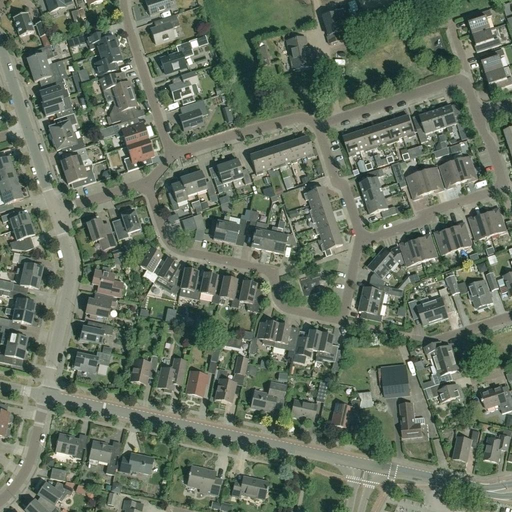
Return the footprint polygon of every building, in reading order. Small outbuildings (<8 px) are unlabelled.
[(46,0),(50,13),(65,8),(65,7),(72,4),(70,0),(46,0)] [(150,17),(171,10),(168,0),(153,0),(146,2),(150,17)] [(471,37),(491,30),(487,19),(492,17),(490,11),(466,19),(468,26),(469,25),(471,29),(469,32),(471,37)] [(19,38),(34,33),(27,14),(13,19),(19,38)] [(355,26),(365,23),(362,14),(352,17),(355,26)] [(156,46),(175,39),(171,29),(179,27),(176,16),(162,20),(164,26),(151,30),(156,46)] [(40,39),(48,36),(44,22),(35,25),(40,39)] [(491,30),(471,37),(472,41),(475,43),(477,47),(475,47),(477,54),(501,46),(499,39),(494,41),(491,30)] [(114,37),(108,39),(106,32),(99,35),(86,39),(90,51),(96,49),(99,56),(118,50),(117,47),(118,47),(119,45),(117,40),(116,39),(115,40),(114,37)] [(343,33),(326,38),(329,46),(346,40),(343,33)] [(308,48),(306,38),(286,42),(292,71),(315,66),(312,53),(311,47),(308,48)] [(206,40),(198,42),(200,51),(208,49),(206,40)] [(165,75),(186,68),(183,59),(194,56),(189,43),(176,47),(178,54),(160,60),(165,75)] [(31,72),(47,66),(45,61),(54,58),(50,47),(38,50),(40,56),(27,61),(31,72)] [(122,62),(118,50),(99,56),(101,63),(95,65),(99,77),(112,73),(118,70),(116,64),(122,62)] [(484,76),(504,69),(500,58),(505,57),(503,50),(479,58),(481,65),(482,64),(484,68),(482,71),(484,76)] [(56,64),(47,66),(31,72),(34,83),(48,79),(49,85),(61,81),(56,64)] [(504,69),(484,76),(485,80),(488,82),(489,86),(488,87),(490,93),(511,85),(511,78),(507,80),(504,69)] [(195,102),(193,96),(190,86),(198,84),(194,73),(181,77),(183,82),(169,87),(174,103),(181,101),(183,106),(195,102)] [(114,101),(133,95),(129,83),(123,85),(120,74),(106,79),(107,81),(100,83),(107,104),(114,101)] [(75,76),(66,78),(74,109),(88,105),(86,94),(79,96),(75,76)] [(60,100),(60,101),(68,98),(69,97),(67,90),(65,90),(64,86),(65,86),(63,80),(61,81),(49,85),(51,90),(40,94),(44,105),(60,100)] [(134,120),(131,109),(137,108),(133,95),(114,101),(115,105),(109,116),(110,117),(112,125),(121,122),(121,124),(128,122),(134,120)] [(71,115),(69,110),(72,109),(68,98),(60,101),(60,100),(44,105),(42,106),(46,117),(58,113),(60,119),(62,119),(62,118),(71,115)] [(184,132),(203,126),(201,118),(208,116),(203,101),(189,106),(191,113),(179,117),(184,132)] [(441,111),(447,128),(449,135),(453,134),(451,127),(457,125),(459,132),(466,129),(461,114),(454,116),(451,107),(441,111)] [(436,132),(447,128),(441,111),(430,114),(436,132)] [(426,135),(436,132),(430,114),(420,117),(423,127),(416,129),(421,144),(428,142),(426,135)] [(51,141),(78,132),(72,134),(70,127),(77,125),(74,115),(71,115),(62,118),(62,119),(64,124),(49,129),(51,133),(49,135),(51,141)] [(398,120),(404,138),(408,136),(409,139),(416,137),(415,134),(409,117),(398,120)] [(399,139),(404,138),(398,120),(387,124),(394,144),(400,142),(399,139)] [(127,148),(149,140),(147,135),(146,135),(142,124),(130,128),(128,122),(121,124),(113,127),(116,136),(117,139),(123,137),(127,148)] [(388,146),(394,144),(387,124),(376,128),(382,145),(386,143),(388,146)] [(102,140),(116,136),(113,127),(99,131),(102,140)] [(378,146),(382,145),(376,128),(365,131),(372,151),(378,149),(378,146)] [(366,153),(372,151),(365,131),(354,135),(360,152),(364,151),(366,153)] [(80,139),(78,132),(51,141),(53,147),(55,148),(57,152),(71,147),(73,153),(85,149),(81,139),(80,139)] [(356,153),(360,152),(354,135),(343,138),(349,156),(350,158),(356,156),(356,153)] [(296,141),(302,159),(306,157),(307,160),(314,157),(313,155),(307,137),(296,141)] [(149,140),(127,148),(130,158),(124,161),(128,173),(143,168),(141,161),(153,157),(150,146),(151,146),(149,140)] [(297,160),(302,159),(296,141),(284,145),(291,165),(297,163),(297,160)] [(291,165),(284,145),(273,149),(280,169),(286,167),(286,164),(290,162),(291,165)] [(64,174),(92,165),(91,163),(88,160),(85,149),(73,153),(71,153),(73,159),(61,163),(64,174)] [(273,171),(280,169),(273,149),(262,153),(267,170),(272,168),(273,171)] [(263,171),(267,170),(262,153),(250,157),(256,174),(256,177),(263,174),(263,171)] [(378,168),(388,165),(387,159),(381,161),(379,156),(374,157),(378,168)] [(0,172),(12,169),(9,158),(0,161),(0,172)] [(455,163),(462,183),(471,180),(471,182),(478,180),(470,158),(455,163)] [(227,164),(233,182),(243,179),(245,186),(251,184),(247,170),(241,172),(237,161),(227,164)] [(453,186),(462,183),(455,163),(440,168),(447,190),(453,188),(453,186)] [(223,186),(233,182),(227,164),(216,168),(219,177),(214,179),(219,194),(225,192),(223,186)] [(395,175),(402,173),(399,164),(392,167),(395,175)] [(92,165),(64,174),(68,185),(80,181),(82,187),(96,183),(92,171),(93,167),(92,165)] [(0,184),(16,179),(12,169),(0,172),(0,184)] [(422,174),(428,194),(437,191),(438,193),(444,191),(437,169),(422,174)] [(363,195),(381,189),(378,179),(384,177),(382,170),(369,174),(371,181),(360,185),(363,195)] [(191,176),(196,194),(207,191),(201,173),(191,176)] [(420,197),(428,194),(422,174),(407,179),(414,201),(420,199),(420,197)] [(186,197),(187,197),(196,194),(191,176),(180,180),(181,183),(182,183),(186,197)] [(0,191),(1,195),(19,189),(16,179),(0,184),(0,191)] [(188,201),(187,197),(186,197),(182,183),(181,183),(171,187),(173,194),(168,196),(173,212),(179,210),(177,205),(188,201)] [(310,206),(327,200),(323,188),(306,194),(303,195),(306,202),(308,201),(310,206)] [(19,189),(1,195),(5,206),(23,200),(19,189)] [(367,205),(385,199),(381,189),(363,195),(367,205)] [(447,192),(441,193),(444,203),(450,201),(447,192)] [(385,199),(367,205),(370,216),(388,210),(385,199)] [(311,218),(331,212),(327,200),(310,206),(311,210),(309,212),(310,215),(305,217),(306,220),(311,218)] [(485,216),(491,237),(507,232),(499,209),(493,211),(494,213),(485,216)] [(140,230),(134,211),(127,213),(126,212),(121,214),(122,220),(119,225),(113,227),(118,242),(125,239),(124,236),(140,230)] [(228,225),(224,243),(235,245),(237,235),(243,236),(246,221),(248,222),(251,212),(246,211),(244,217),(241,216),(240,220),(229,218),(228,225)] [(13,232),(31,226),(28,215),(19,218),(17,212),(1,218),(3,224),(10,221),(13,232)] [(251,212),(248,222),(250,222),(249,227),(255,228),(259,213),(251,212)] [(317,229),(335,223),(331,212),(311,218),(313,224),(316,224),(317,228),(317,229)] [(195,224),(196,229),(197,231),(205,229),(200,215),(193,218),(195,224)] [(476,242),(491,237),(485,216),(476,219),(475,217),(469,219),(476,242)] [(224,243),(228,225),(229,218),(224,217),(223,224),(217,222),(215,231),(211,230),(210,236),(214,237),(213,241),(224,243)] [(183,227),(195,224),(193,218),(181,222),(183,227)] [(108,224),(102,226),(100,221),(87,225),(93,243),(99,241),(102,251),(116,247),(108,224)] [(321,240),(338,234),(335,223),(317,229),(317,228),(315,229),(317,236),(320,235),(321,240)] [(185,233),(196,229),(195,224),(183,227),(185,233)] [(450,231),(457,251),(472,246),(465,224),(459,226),(459,228),(450,231)] [(262,251),(266,233),(267,226),(262,225),(260,232),(255,230),(251,249),(262,251)] [(31,226),(13,232),(17,242),(10,244),(12,250),(25,252),(32,250),(30,244),(31,244),(29,238),(35,236),(31,226)] [(276,235),(277,229),(272,228),(271,234),(266,233),(262,251),(272,253),(276,235)] [(276,235),(272,253),(283,256),(285,245),(297,248),(293,236),(287,235),(287,237),(281,236),(282,230),(277,229),(276,235)] [(442,256),(457,251),(450,231),(441,234),(441,232),(435,234),(442,256)] [(321,240),(323,245),(320,246),(324,258),(330,256),(328,251),(342,246),(338,234),(321,240)] [(416,242),(422,263),(438,258),(430,235),(424,237),(425,239),(416,242)] [(126,257),(138,250),(133,242),(122,249),(126,257)] [(407,268),(422,263),(416,242),(407,245),(406,243),(400,245),(407,268)] [(43,244),(37,245),(41,258),(46,256),(43,244)] [(376,260),(390,272),(397,263),(402,266),(404,264),(399,248),(393,250),(389,255),(384,251),(376,260)] [(495,255),(493,248),(486,251),(488,257),(495,255)] [(157,277),(161,271),(155,268),(162,257),(150,250),(140,267),(147,271),(143,278),(154,284),(157,278),(157,277)] [(479,261),(477,255),(470,257),(472,264),(479,261)] [(157,277),(157,278),(164,281),(163,283),(163,286),(162,288),(171,294),(171,293),(175,296),(180,288),(176,285),(178,281),(172,278),(179,267),(168,260),(161,271),(157,277)] [(382,280),(390,272),(376,260),(368,269),(377,276),(375,279),(371,278),(370,284),(377,285),(388,288),(388,284),(385,283),(382,280)] [(511,297),(511,262),(511,263),(511,264),(511,274),(503,278),(504,279),(498,281),(502,295),(508,293),(510,298),(511,297)] [(22,276),(40,280),(43,269),(42,269),(43,266),(37,265),(37,268),(24,265),(23,271),(17,269),(16,275),(22,276)] [(199,301),(200,294),(202,287),(195,286),(198,273),(185,271),(180,290),(191,292),(190,299),(199,301)] [(120,299),(123,284),(113,282),(115,276),(95,272),(92,285),(108,289),(107,296),(120,299)] [(446,279),(449,287),(452,297),(461,294),(455,276),(454,276),(453,272),(446,274),(448,279),(446,279)] [(494,273),(486,276),(492,292),(499,290),(494,273)] [(220,298),(221,291),(215,290),(217,277),(204,275),(202,287),(200,294),(213,297),(211,304),(218,305),(220,299),(220,298)] [(38,291),(40,280),(22,276),(20,287),(38,291)] [(317,278),(304,281),(307,296),(321,293),(317,278)] [(238,310),(239,303),(241,295),(234,294),(237,282),(224,279),(221,291),(220,298),(220,299),(232,301),(231,308),(238,310)] [(472,303),(473,302),(476,310),(477,309),(478,312),(488,308),(487,306),(493,304),(485,282),(466,289),(472,303)] [(241,295),(239,303),(246,304),(246,306),(247,309),(247,311),(257,314),(260,300),(254,298),(256,286),(243,283),(241,295)] [(389,288),(388,288),(377,285),(376,291),(364,289),(362,301),(379,304),(383,305),(385,294),(388,294),(389,288)] [(430,304),(436,323),(448,319),(444,306),(451,304),(446,289),(439,292),(442,300),(430,304)] [(1,296),(9,298),(9,299),(15,300),(16,293),(12,292),(10,292),(2,291),(1,296)] [(114,307),(116,301),(95,296),(94,302),(89,301),(86,315),(107,319),(110,306),(114,307)] [(15,311),(33,315),(35,304),(17,300),(15,311)] [(380,317),(383,305),(379,304),(362,301),(359,312),(371,315),(369,321),(381,323),(383,317),(380,317)] [(436,323),(430,304),(418,308),(416,302),(409,304),(413,317),(420,314),(424,327),(436,323)] [(33,315),(15,311),(6,309),(5,315),(13,316),(12,322),(30,326),(33,315)] [(10,321),(0,319),(0,326),(4,327),(9,328),(10,321)] [(113,328),(89,323),(87,330),(83,329),(81,335),(79,335),(78,342),(89,345),(89,343),(101,345),(103,335),(111,337),(113,328)] [(278,326),(266,323),(266,324),(260,323),(259,329),(257,339),(262,341),(262,342),(262,343),(263,345),(265,346),(273,348),(278,326)] [(295,353),(298,338),(289,336),(289,334),(290,328),(278,326),(273,348),(295,353)] [(16,337),(18,330),(9,328),(4,327),(0,345),(7,346),(25,350),(28,339),(16,337)] [(320,341),(321,335),(309,332),(308,341),(298,338),(295,353),(293,361),(303,363),(304,357),(310,358),(312,351),(317,352),(320,341)] [(333,337),(321,335),(320,341),(317,352),(315,362),(322,363),(323,361),(334,363),(337,351),(330,349),(333,337)] [(256,345),(257,339),(253,338),(249,354),(249,355),(254,356),(256,354),(258,348),(256,345)] [(435,366),(455,359),(451,347),(439,351),(437,344),(424,348),(428,361),(433,359),(435,366)] [(23,361),(25,350),(7,346),(5,357),(0,355),(0,363),(12,366),(13,359),(23,361)] [(215,375),(221,349),(206,346),(204,354),(211,355),(207,374),(215,375)] [(108,367),(111,356),(97,353),(96,359),(77,355),(74,370),(94,374),(95,373),(97,373),(98,368),(96,367),(96,365),(108,367)] [(154,380),(159,358),(152,357),(150,365),(135,361),(130,382),(146,386),(147,379),(154,380)] [(235,375),(244,377),(245,377),(248,360),(237,358),(233,375),(235,375)] [(436,387),(441,385),(448,382),(446,376),(459,372),(455,359),(435,366),(438,374),(432,376),(434,381),(436,387)] [(180,387),(181,383),(186,363),(177,361),(175,369),(170,368),(168,369),(168,371),(162,369),(158,388),(165,390),(164,393),(171,394),(171,391),(172,392),(174,386),(180,387)] [(410,396),(407,376),(406,366),(378,369),(380,389),(384,389),(385,399),(410,396)] [(231,404),(235,384),(225,382),(227,375),(225,372),(220,371),(217,381),(220,381),(216,401),(231,404)] [(207,385),(209,377),(191,373),(187,395),(202,398),(205,385),(207,385)] [(278,381),(286,383),(287,376),(279,374),(278,381)] [(442,391),(441,385),(436,387),(434,381),(422,385),(424,391),(426,390),(429,400),(440,397),(442,404),(461,397),(457,386),(442,391)] [(323,404),(327,388),(328,384),(320,382),(316,402),(323,404)] [(283,400),(286,387),(271,384),(268,396),(254,393),(251,409),(273,413),(276,399),(283,400)] [(505,398),(502,388),(481,394),(486,410),(499,405),(502,415),(511,411),(511,399),(511,396),(505,398)] [(425,412),(430,410),(427,399),(422,401),(425,412)] [(357,418),(361,403),(352,401),(350,409),(336,406),(331,426),(347,429),(349,417),(357,418)] [(313,422),(316,406),(294,402),(291,417),(313,422)] [(410,424),(419,423),(419,420),(414,420),(413,405),(400,406),(402,427),(410,426),(410,424)] [(0,425),(6,427),(7,424),(8,424),(9,424),(10,424),(11,423),(12,422),(12,421),(12,420),(12,419),(12,418),(12,417),(11,417),(11,416),(10,416),(10,415),(9,415),(0,413),(0,425)] [(410,426),(402,427),(403,440),(421,438),(420,425),(419,425),(419,423),(410,424),(410,426)] [(0,437),(4,439),(5,439),(6,438),(7,438),(8,437),(9,436),(9,435),(9,434),(9,432),(8,432),(8,431),(7,430),(6,430),(6,427),(0,425),(0,437)] [(501,451),(508,452),(511,432),(511,431),(504,430),(503,437),(500,436),(499,442),(489,439),(484,461),(498,464),(501,451)] [(476,449),(480,433),(473,432),(471,442),(458,439),(453,460),(467,463),(470,448),(476,449)] [(55,453),(74,457),(74,459),(81,460),(83,447),(78,446),(79,441),(70,439),(70,437),(59,435),(58,440),(56,441),(56,445),(57,447),(55,453)] [(114,476),(115,471),(116,469),(114,467),(117,455),(111,453),(112,448),(103,446),(104,445),(93,442),(89,460),(90,460),(89,464),(96,466),(97,462),(108,464),(105,478),(109,479),(110,475),(114,476)] [(150,475),(153,460),(131,455),(130,460),(123,459),(120,472),(129,474),(130,471),(150,475)] [(214,480),(215,474),(202,472),(202,470),(192,468),(190,475),(189,475),(188,477),(189,477),(188,486),(201,488),(200,493),(218,497),(221,481),(214,480)] [(65,483),(67,472),(52,469),(50,479),(65,483)] [(264,500),(268,482),(243,477),(242,484),(235,483),(232,498),(240,499),(241,495),(264,500)] [(38,496),(49,503),(54,507),(58,501),(61,503),(67,495),(70,497),(73,491),(60,484),(57,491),(56,492),(45,485),(38,496)] [(77,495),(88,495),(88,484),(77,484),(77,495)] [(114,507),(116,495),(109,494),(106,505),(114,507)] [(54,507),(49,503),(44,510),(44,511),(34,502),(25,511),(61,511),(54,507)] [(133,511),(134,511),(135,504),(124,502),(123,510),(126,511),(125,511),(133,511)]
